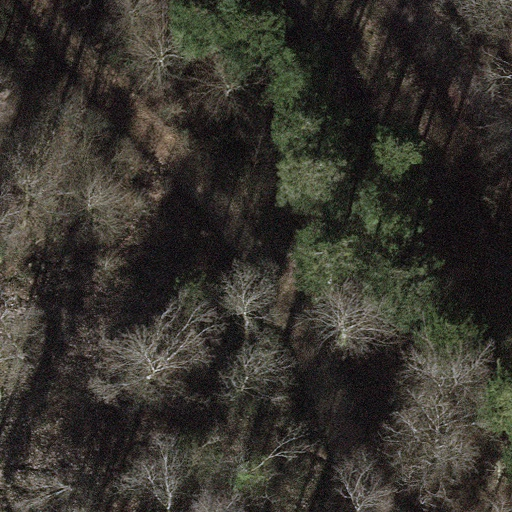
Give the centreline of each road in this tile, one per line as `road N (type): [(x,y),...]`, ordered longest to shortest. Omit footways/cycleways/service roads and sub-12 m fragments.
road 1 (track): [(370,511),(293,287),(50,0)]
road 2 (track): [(511,139),(430,0)]
